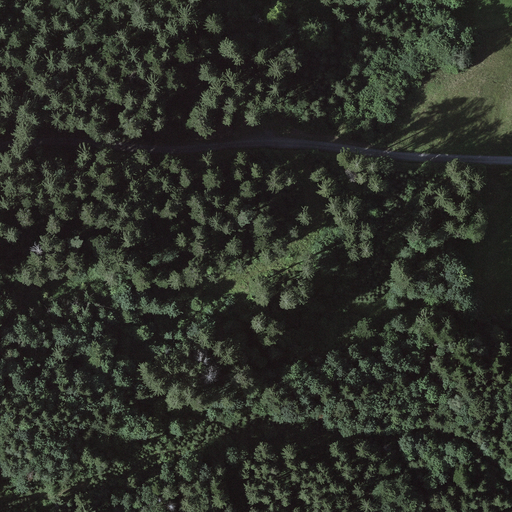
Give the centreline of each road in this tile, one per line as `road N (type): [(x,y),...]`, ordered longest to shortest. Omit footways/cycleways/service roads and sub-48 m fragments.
road 1 (track): [(511,161),(288,145),(0,150)]
road 2 (track): [(511,490),(487,457),(453,433),(321,439)]
